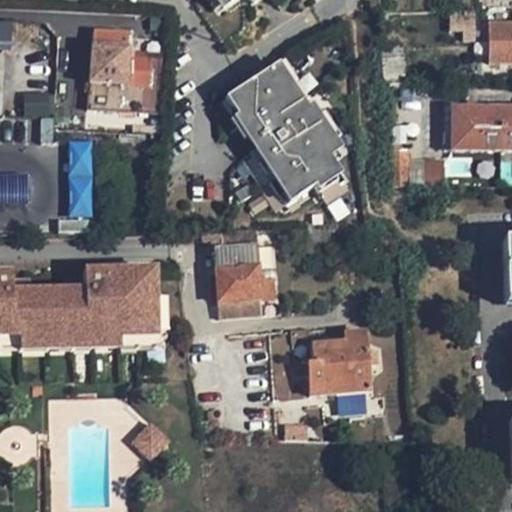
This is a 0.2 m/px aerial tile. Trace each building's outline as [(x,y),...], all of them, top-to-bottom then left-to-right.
[(218,0),(230,17),(257,0),(218,0)] [(511,66),(511,12),(511,25),(487,26),(488,67),(511,66)] [(146,63),(122,62),(123,36),(90,35),(87,87),(86,104),(120,106),(121,88),(145,90),(146,63)] [(401,80),(400,58),(381,59),(384,81),(401,80)] [(266,79),(224,106),(274,187),(279,184),(294,209),(336,182),(322,159),(329,153),(303,113),(299,116),(283,91),(276,95),(266,79)] [(52,115),(52,93),(24,92),(24,115),(52,115)] [(449,154),(474,154),(511,154),(511,110),(449,111),(449,154)] [(389,153),(392,189),(405,188),(403,174),(408,174),(407,163),(406,152),(405,152),(404,137),(387,138),(389,153)] [(70,216),(92,216),(91,140),(68,141),(70,216)] [(403,174),(405,188),(440,189),(440,163),(407,163),(408,174),(403,174)] [(0,205),(23,206),(24,178),(0,177),(0,205)] [(363,240),(363,231),(306,232),(307,242),(326,242),(326,240),(363,240)] [(253,243),(252,234),(209,235),(218,323),(260,320),(260,304),(277,302),(275,280),(256,281),(253,251),(272,249),(272,241),(253,243)] [(511,302),(511,243),(501,244),(502,303),(511,302)] [(0,336),(18,336),(18,339),(88,336),(88,334),(116,333),(116,336),(154,334),(153,290),(152,268),(78,270),(79,278),(79,294),(60,295),(60,288),(26,289),(26,296),(7,296),(7,280),(6,271),(0,271),(0,336)] [(79,278),(59,278),(60,288),(60,295),(79,294),(79,278)] [(26,279),(7,280),(7,296),(26,296),(26,289),(26,279)] [(161,298),(153,290),(154,334),(116,336),(116,333),(88,334),(88,336),(18,339),(18,336),(0,336),(0,346),(164,342),(163,298),(161,298)] [(368,394),(362,335),(343,337),(344,345),(310,348),(311,366),(305,366),(308,398),(368,394)] [(170,443),(151,423),(141,433),(150,443),(141,452),(152,462),(170,443)] [(150,443),(141,433),(132,442),(141,452),(150,443)]
